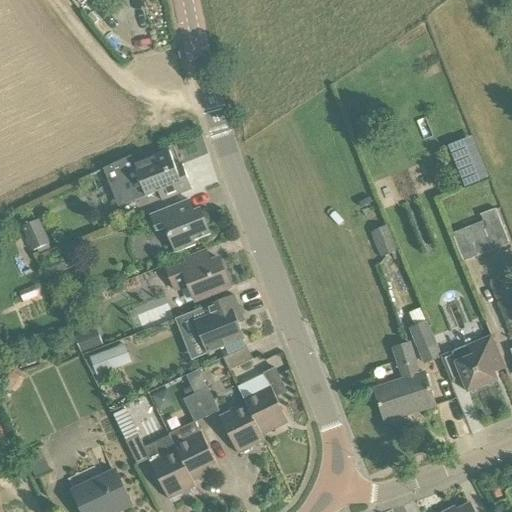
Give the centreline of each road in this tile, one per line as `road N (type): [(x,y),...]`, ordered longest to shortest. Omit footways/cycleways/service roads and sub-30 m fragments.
road 1 (tertiary): [(331,504),(341,459),(211,91),(188,0)]
road 2 (track): [(211,91),(143,89),(80,46),(56,0)]
road 3 (residential): [(331,504),(511,430)]
